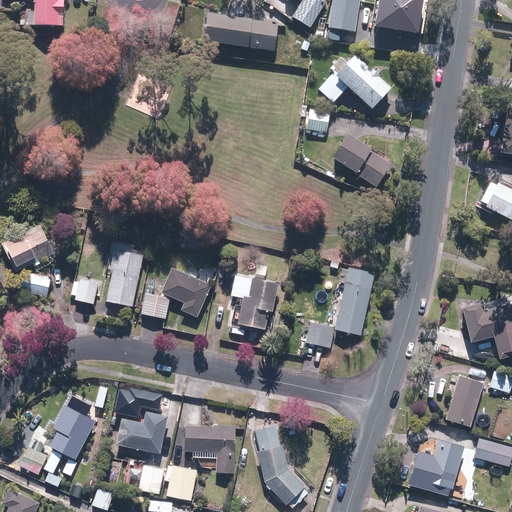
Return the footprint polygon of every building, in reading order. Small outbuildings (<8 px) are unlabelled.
[(60,0),(38,0),(38,22),(60,22),(60,0)] [(327,1),(325,0),(303,0),(295,15),(312,25),(327,1)] [(332,0),(329,24),(355,28),(359,0),(332,0)] [(277,19),(208,13),(206,39),(275,44),(277,19)] [(399,30),(381,36),(385,49),(403,43),(399,30)] [(391,84),(355,51),(333,74),(332,73),(320,86),(334,99),(348,84),(371,105),(391,84)] [(511,102),(507,102),(503,146),(511,147),(511,102)] [(330,107),(312,106),(311,126),(329,127),(330,107)] [(389,158),(348,129),(332,152),(372,181),(389,158)] [(511,185),(499,179),(486,203),(511,216),(511,185)] [(42,220),(4,242),(21,271),(58,249),(42,220)] [(134,302),(143,254),(116,248),(112,267),(115,268),(109,297),(134,302)] [(210,282),(174,264),(163,287),(185,298),(180,308),(195,314),(210,282)] [(360,330),(375,272),(351,266),(336,324),(360,330)] [(235,272),(232,295),(243,296),(240,320),(263,323),(265,304),(272,305),(276,279),(254,276),(254,274),(235,272)] [(49,278),(30,275),(26,297),(45,300),(49,278)] [(98,280),(82,277),(79,296),(94,299),(98,280)] [(168,293),(146,290),(144,310),(165,312),(168,293)] [(462,306),(471,337),(511,325),(511,311),(509,302),(483,309),(481,301),(462,306)] [(335,322),(311,318),(307,339),(331,343),(335,322)] [(511,378),(493,372),(489,388),(507,393),(511,378)] [(482,384),(457,377),(447,415),(471,422),(482,384)] [(59,385),(37,398),(41,405),(63,392),(59,385)] [(94,417),(65,402),(55,422),(61,425),(52,441),(75,453),(94,417)] [(122,417),(117,439),(161,448),(167,410),(148,409),(147,422),(122,417)] [(236,422),(187,422),(187,446),(217,446),(217,467),(232,468),(232,450),(236,450),(236,422)] [(263,459),(267,485),(272,486),(291,502),(307,484),(288,468),(284,463),(284,452),(283,429),(259,431),(261,459),(263,459)] [(511,446),(477,437),(473,451),(509,462),(511,453),(511,446)] [(453,485),(462,444),(435,438),(426,479),(453,485)] [(48,454),(29,446),(21,463),(40,471),(48,454)] [(80,461),(58,451),(47,476),(53,478),(56,472),(72,480),(80,461)] [(165,465),(145,461),(140,484),(160,489),(165,465)] [(197,468),(175,464),(170,491),(192,495),(197,468)] [(116,490),(100,484),(94,500),(110,506),(116,490)] [(33,511),(39,500),(10,485),(4,498),(12,502),(6,511),(33,511)] [(179,511),(180,499),(149,497),(148,507),(160,508),(159,511),(179,511)]
